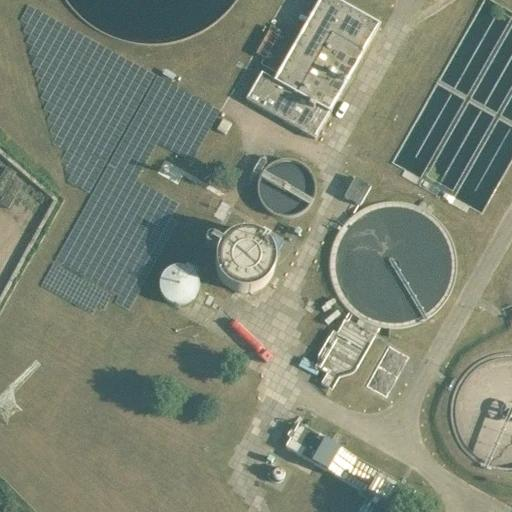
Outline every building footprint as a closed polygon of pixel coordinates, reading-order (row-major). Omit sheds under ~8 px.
[(315,139),(379,26),(333,0),(319,0),(274,81),(262,74),(246,101),(315,139)] [(313,195),(314,190),(314,187),(312,181),(310,176),(305,171),(301,167),(297,165),(292,164),(286,163),(281,164),(276,166),(272,168),(267,172),(264,176),(261,180),(260,186),(260,192),(260,196),(262,201),(264,206),(268,211),(272,213),(278,216),(284,217),(289,217),(294,216),(299,215),(303,212),(307,208),(310,204),(312,200),(313,195)] [(370,188),(355,179),(355,180),(344,198),(360,206),(370,188)] [(273,268),(274,263),(273,257),(271,251),(269,246),(264,241),(258,237),(253,235),(249,234),(243,234),(238,235),(232,237),(227,240),(224,244),(221,247),(219,253),(217,258),(217,264),(218,269),(220,275),(222,278),(226,283),(229,286),(235,289),(239,290),(246,291),(252,290),(258,288),(263,285),(266,282),(270,277),(272,273),(273,268)] [(199,296),(201,289),(200,284),(199,280),(196,276),(194,273),(188,269),(180,268),(172,269),(168,272),(165,274),(161,281),(159,289),(161,296),(163,301),(166,304),(170,307),(174,309),(181,309),(189,307),(195,303),(199,296)] [(375,337),(344,319),(320,368),(327,373),(321,384),(332,391),(339,379),(354,374),(375,337)] [(511,351),(502,351),(489,353),(479,357),(470,363),(460,372),(454,381),(449,390),(447,400),(446,413),(448,426),(451,436),(458,447),(465,455),(474,462),(484,467),(494,470),(506,471),(511,470),(511,351)] [(414,492),(299,427),(286,449),(386,505),(390,498),(406,507),(414,492)]
